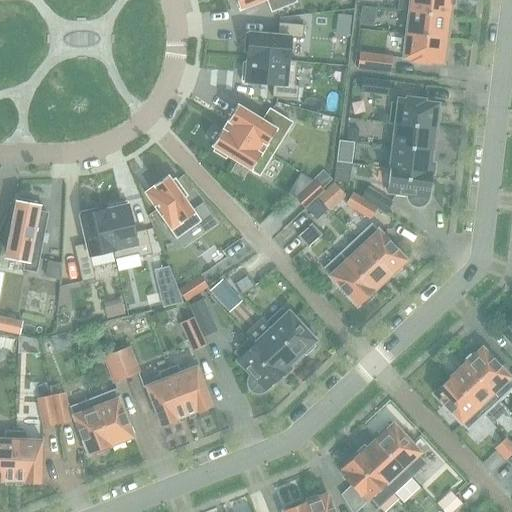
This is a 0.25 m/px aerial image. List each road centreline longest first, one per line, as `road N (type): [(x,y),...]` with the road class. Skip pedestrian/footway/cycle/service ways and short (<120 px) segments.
road 1 (residential): [(108,511),(292,436),(469,276),(479,260),(511,0)]
road 2 (residential): [(0,155),(80,153),(115,141),(144,118),(176,50),(167,0)]
